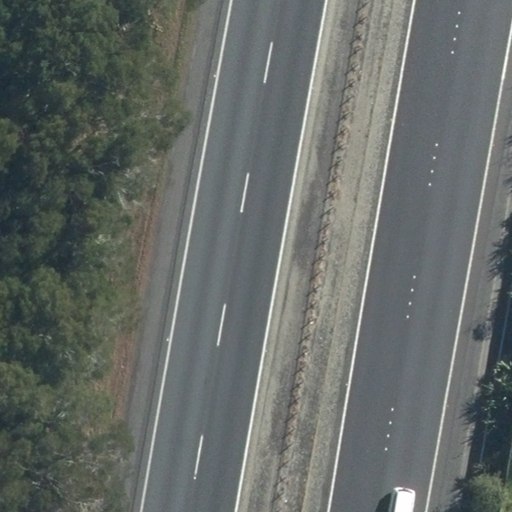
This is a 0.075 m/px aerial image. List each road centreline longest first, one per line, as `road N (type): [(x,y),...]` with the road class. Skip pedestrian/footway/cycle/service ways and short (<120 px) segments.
road 1 (motorway): [(180,511),(282,0)]
road 2 (motorway): [(468,0),(378,511)]
